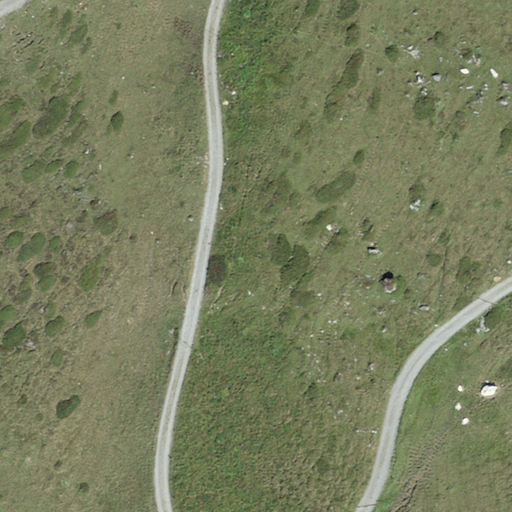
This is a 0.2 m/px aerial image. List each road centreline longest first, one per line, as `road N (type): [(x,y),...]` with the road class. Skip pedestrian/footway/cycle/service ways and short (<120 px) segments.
road 1 (track): [(219,0),(223,166),(164,478),(169,511)]
road 2 (track): [(371,511),(389,428),(422,357),(511,288)]
